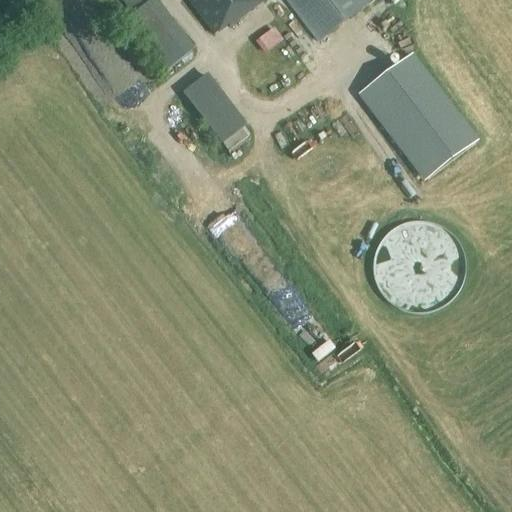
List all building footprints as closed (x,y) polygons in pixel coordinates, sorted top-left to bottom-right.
[(154,0),(152,1),(151,0),(119,0),(132,17),(126,22),(165,73),(193,52),(154,0)] [(368,7),(362,0),(185,0),(214,37),(227,27),(229,30),(263,4),(259,0),(285,0),(319,44),(368,7)] [(271,32),(256,43),(265,55),(280,45),(271,32)] [(479,142),(413,55),(358,96),(425,184),(479,142)] [(221,146),(246,126),(208,77),(183,97),(221,146)] [(405,307),(461,295),(450,242),(431,246),(431,245),(416,248),(416,246),(408,248),(410,259),(396,263),(405,307)]
